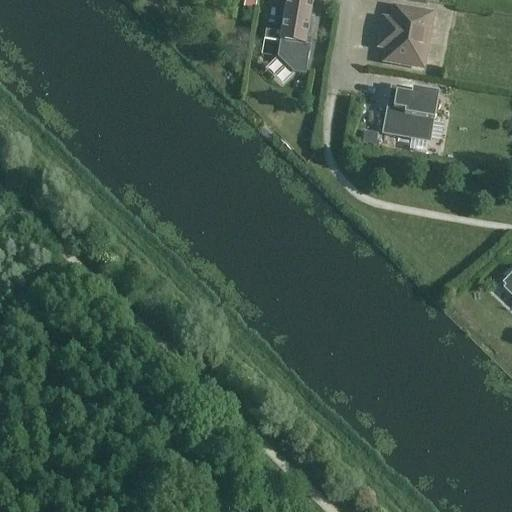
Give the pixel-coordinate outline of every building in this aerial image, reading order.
[(254,10),(255,0),(245,0),(244,8),(254,10)] [(313,4),(289,0),(286,0),(281,35),(265,33),(264,41),(280,44),(277,60),(293,75),(305,78),(311,41),(307,40),(313,4)] [(486,29),(490,15),(456,6),(452,20),(486,29)] [(380,48),(389,50),(386,63),(423,69),(432,16),(395,10),(391,33),(383,32),(380,48)] [(437,95),(397,88),(395,95),(391,94),(384,134),(409,139),(427,142),(431,121),(433,121),(437,95)] [(364,134),(362,145),(375,148),(377,136),(364,134)]
